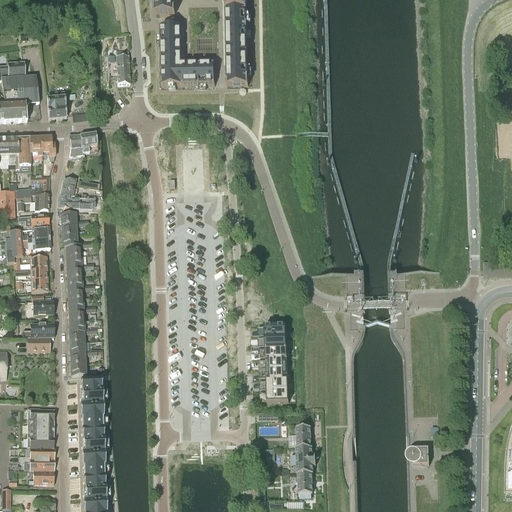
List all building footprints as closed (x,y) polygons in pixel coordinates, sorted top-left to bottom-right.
[(245,0),(153,0),(154,19),(175,19),(174,0),(224,0),(227,88),(248,88),(245,0)] [(181,30),(160,30),(162,89),(215,88),(215,67),(182,68),(181,30)] [(112,54),(112,60),(106,60),(108,83),(116,82),(116,87),(129,87),(128,59),(127,54),(112,54)] [(0,85),(2,85),(1,80),(25,79),(24,65),(7,66),(7,69),(0,69),(0,85)] [(2,85),(3,103),(4,108),(24,107),(39,106),(36,78),(25,79),(1,80),(2,85)] [(48,122),(66,121),(64,100),(63,100),(63,95),(55,96),(55,101),(46,101),(48,122)] [(4,108),(3,103),(0,103),(0,125),(4,125),(19,124),(26,124),(24,107),(4,108)] [(506,117),(500,117),(501,151),(507,151),(507,156),(511,155),(511,111),(505,111),(506,117)] [(73,124),(92,123),(92,116),(85,117),(85,116),(73,116),(73,124)] [(95,136),(79,138),(80,151),(82,151),(82,153),(82,156),(89,155),(88,150),(96,149),(95,136)] [(80,151),(79,138),(68,138),(70,152),(69,159),(81,158),(82,158),(82,156),(82,153),(82,151),(80,151)] [(41,139),(28,140),(30,163),(42,163),(42,158),(41,139)] [(50,139),(41,139),(42,158),(48,158),(48,160),(49,160),(49,164),(53,164),(54,160),(54,159),(54,146),(51,146),(50,139)] [(17,140),(7,141),(8,167),(15,167),(15,164),(18,164),(17,140)] [(28,140),(17,140),(18,164),(15,164),(15,167),(15,172),(19,173),(19,169),(31,168),(30,163),(28,140)] [(173,173),(216,172),(215,159),(173,160),(173,173)] [(30,193),(49,193),(49,186),(33,186),(32,180),(30,180),(30,192),(30,193)] [(64,181),(61,196),(72,197),(75,182),(64,181)] [(98,193),(99,187),(77,184),(77,189),(98,193)] [(0,217),(4,218),(4,221),(14,221),(14,201),(9,201),(9,194),(0,194),(0,191),(0,217)] [(30,197),(30,193),(30,192),(16,192),(16,193),(16,201),(17,205),(30,205),(30,197)] [(71,200),(72,197),(61,196),(60,199),(59,210),(69,211),(69,199),(71,200)] [(48,197),(34,197),(34,213),(48,213),(48,197)] [(82,228),(82,224),(76,224),(75,215),(60,216),(61,227),(76,226),(76,229),(82,228)] [(25,229),(31,229),(49,228),(48,218),(17,220),(18,225),(25,224),(25,229)] [(76,237),(76,229),(76,226),(61,227),(61,238),(76,237)] [(28,240),(28,242),(28,243),(49,241),(49,230),(31,232),(32,240),(28,240)] [(13,266),(13,265),(13,260),(19,259),(23,259),(22,250),(22,243),(22,238),(21,238),(21,233),(18,233),(13,233),(13,240),(9,241),(9,254),(5,254),(6,261),(2,262),(3,267),(13,266)] [(77,247),(76,237),(61,238),(62,249),(65,249),(77,249),(77,247)] [(28,243),(28,245),(32,245),(32,254),(50,252),(49,241),(28,243)] [(80,259),(80,250),(80,247),(77,247),(77,249),(65,249),(65,259),(80,259)] [(30,272),(47,271),(46,259),(26,260),(26,265),(29,265),(30,272)] [(81,267),(80,259),(65,259),(66,270),(81,269),(81,272),(87,271),(87,267),(81,267)] [(485,281),(511,280),(511,265),(484,267),(485,281)] [(81,280),(81,272),(81,269),(66,270),(66,281),(81,280)] [(47,283),(47,271),(30,272),(27,272),(28,278),(30,277),(30,283),(47,283)] [(82,291),(82,293),(88,293),(88,288),(82,289),(81,280),(66,281),(67,292),(82,291)] [(47,283),(30,283),(31,295),(48,294),(47,283)] [(82,302),(82,293),(82,291),(67,292),(67,302),(82,302)] [(67,302),(68,313),(83,312),(83,315),(89,314),(89,310),(83,310),(82,302),(67,302)] [(33,310),(33,318),(53,317),(53,304),(31,304),(26,304),(27,310),(33,310)] [(83,323),(83,315),(83,312),(68,313),(68,324),(83,323)] [(90,336),(90,331),(90,323),(83,323),(68,324),(69,335),(83,334),(83,336),(90,336)] [(53,340),(53,327),(30,327),(30,334),(24,334),(24,340),(53,340)] [(286,328),(264,329),(264,340),(286,340),(286,328)] [(69,345),(84,345),(83,336),(83,334),(69,335),(68,335),(69,345)] [(286,340),(264,340),(265,351),(287,350),(286,340)] [(49,355),(49,341),(27,341),(27,355),(49,355)] [(84,358),(90,358),(90,353),(84,353),(84,345),(69,345),(69,356),(84,356),(84,358)] [(287,350),(265,351),(265,362),(287,361),(287,362),(287,350)] [(85,367),(84,358),(84,356),(69,356),(70,368),(85,367)] [(287,361),(265,362),(266,373),(287,372),(287,362),(287,361)] [(85,378),(85,367),(70,368),(70,379),(85,378)] [(287,372),(266,373),(266,383),(287,383),(287,382),(287,372)] [(105,511),(105,489),(104,489),(104,468),(103,441),(102,420),(103,419),(102,393),(101,393),(101,381),(80,382),(80,393),(79,393),(80,420),(81,420),(82,442),(81,442),(82,469),(83,469),(83,490),(82,490),(83,511),(105,511)] [(287,383),(266,383),(266,394),(288,394),(288,382),(287,382),(287,383)] [(288,394),(266,394),(267,406),(289,405),(288,394)] [(53,452),(53,438),(54,413),(39,413),(39,412),(27,411),(26,451),(30,451),(53,452)] [(311,450),(311,449),(310,430),(296,430),(297,450),(311,450)] [(184,446),(184,459),(224,458),(224,445),(184,446)] [(312,476),(312,477),(313,477),(313,468),(316,468),(315,458),(312,458),(312,449),(311,449),(311,450),(297,450),(296,450),(296,477),(298,477),(312,476)] [(54,452),(53,452),(30,451),(29,459),(24,459),(24,464),(29,465),(29,462),(53,462),(54,452)] [(428,451),(420,451),(413,451),(410,453),(408,456),(408,460),(408,463),(410,466),(414,468),(423,468),(429,468),(428,454),(428,451)] [(33,473),(33,474),(54,474),(54,463),(53,463),(53,462),(29,462),(29,465),(29,473),(33,473)] [(53,487),(54,474),(33,474),(33,484),(28,483),(28,487),(33,487),(53,487)] [(298,477),(298,497),(312,496),(312,477),(312,476),(298,477)] [(2,492),(1,511),(9,511),(10,492),(2,492)] [(40,511),(55,511),(54,501),(40,502),(40,511)]
